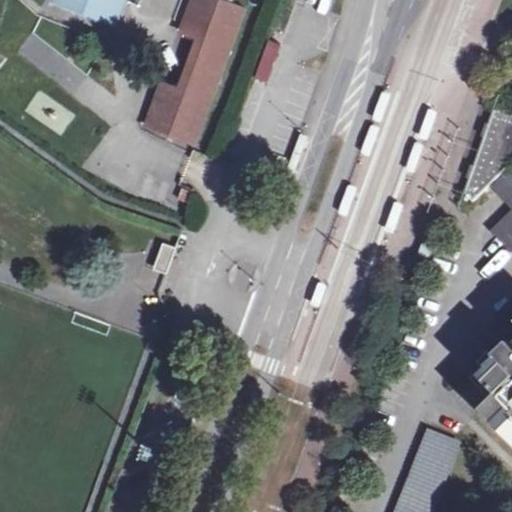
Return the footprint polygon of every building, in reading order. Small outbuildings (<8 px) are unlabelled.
[(128,0),(143,5),(145,0),(58,0),(57,2),(117,25),(126,0),(128,0)] [(234,0),(189,0),(179,28),(196,35),(176,86),(158,79),(142,121),(189,140),(244,4),(234,0)] [(267,79),(281,43),(269,38),(255,75),(267,79)] [(0,51),(0,69),(9,58),(0,51)] [(372,118),(378,120),(387,97),(381,94),(372,118)] [(419,134),(427,137),(435,114),(427,111),(419,134)] [(495,183),(511,138),(511,116),(499,111),(467,194),(476,202),(495,183)] [(372,132),(374,126),(370,125),(360,154),(365,156),(374,133),(372,132)] [(367,157),(378,128),(374,126),(372,132),(374,133),(365,156),(367,157)] [(286,169),(292,172),(305,137),(298,135),(286,169)] [(415,141),(404,171),(409,172),(411,166),(409,165),(417,142),(415,141)] [(411,166),(409,172),(412,173),(422,144),(417,142),(409,165),(411,166)] [(511,173),(496,188),(511,204),(511,215),(497,229),(511,244),(511,173)] [(338,212),(344,214),(353,191),(346,188),(338,212)] [(384,230),(392,233),(400,209),(393,206),(384,230)] [(439,237),(429,233),(421,257),(430,261),(439,237)] [(168,243),(161,262),(173,267),(180,247),(168,243)] [(325,285),(317,282),(309,304),(317,307),(325,285)] [(473,377),(495,399),(483,409),(511,439),(511,369),(497,354),(473,377)] [(433,511),(461,443),(432,432),(399,511),(433,511)]
